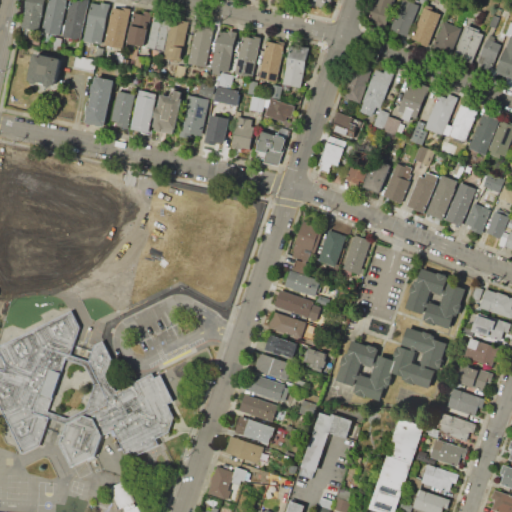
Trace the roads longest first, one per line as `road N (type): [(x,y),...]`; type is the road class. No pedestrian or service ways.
road 1 (residential): [(183,511),(356,0)]
road 2 (residential): [(511,274),(294,186),(0,125)]
road 3 (residential): [(511,101),(345,35),(188,0)]
road 4 (residential): [(469,511),(511,392)]
